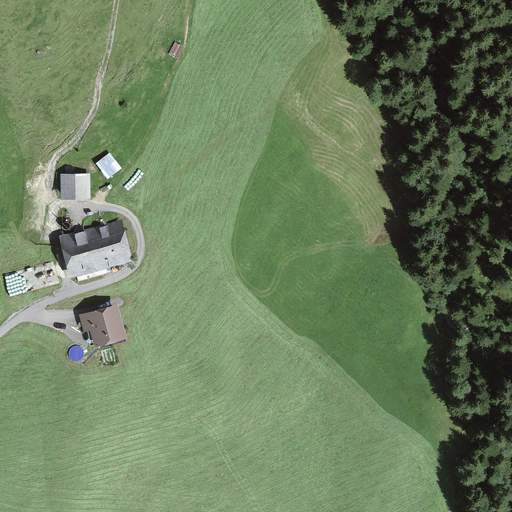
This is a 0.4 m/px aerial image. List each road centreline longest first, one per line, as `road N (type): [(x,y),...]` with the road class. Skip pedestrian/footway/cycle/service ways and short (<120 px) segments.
road 1 (track): [(95,204),(142,147),(186,47),(192,0)]
road 2 (track): [(56,204),(53,159),(93,111),(118,0)]
